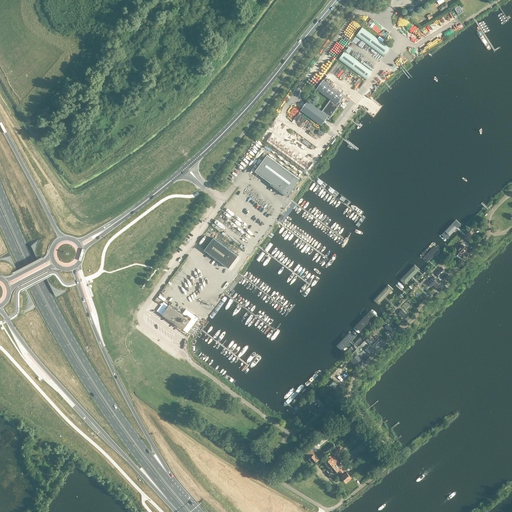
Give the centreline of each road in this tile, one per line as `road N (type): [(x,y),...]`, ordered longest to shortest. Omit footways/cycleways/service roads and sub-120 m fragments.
road 1 (unclassified): [(287,432),(139,319),(221,201),(186,167)]
road 2 (primary): [(0,213),(80,373),(166,495)]
road 3 (primary): [(162,473),(67,334),(0,193)]
road 4 (primary): [(0,310),(110,442),(166,495)]
road 5 (primary): [(162,473),(73,267)]
road 6 (unclassified): [(487,235),(356,371),(347,393)]
road 7 (primary): [(186,167),(323,15)]
road 8 (unclassified): [(347,393),(392,458),(344,500)]
road 9 (unclassified): [(344,500),(323,509),(265,472),(265,457),(287,432)]
road 10 (unknown): [(241,175),(268,194),(273,217),(229,283)]
road 11 (trunk): [(63,239),(0,123)]
